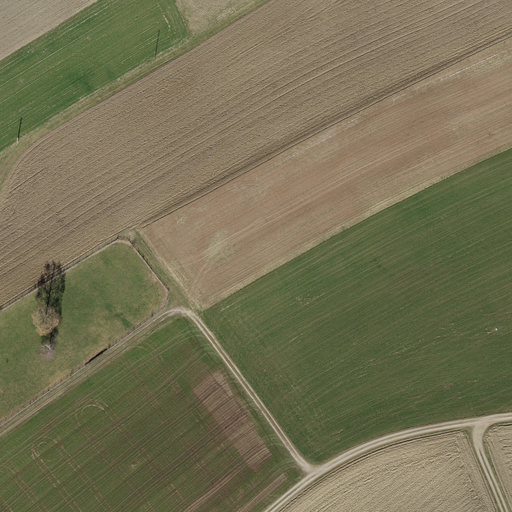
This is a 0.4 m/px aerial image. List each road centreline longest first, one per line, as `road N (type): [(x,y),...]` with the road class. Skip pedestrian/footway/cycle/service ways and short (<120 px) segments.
road 1 (track): [(313,476),(181,303),(0,434)]
road 2 (track): [(266,0),(26,144),(0,182)]
road 3 (track): [(273,511),(313,476),(376,442),(511,418)]
